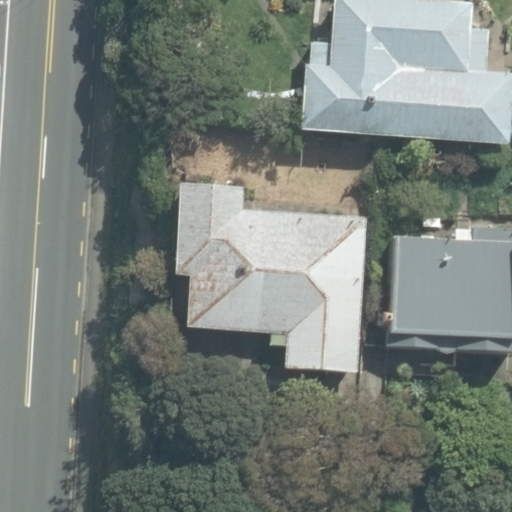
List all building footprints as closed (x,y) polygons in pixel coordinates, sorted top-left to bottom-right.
[(297,132),(503,146),(508,76),(484,75),(487,33),(466,32),(468,6),(375,0),(331,0),(328,44),(308,42),(306,67),(301,67),(297,132)] [(280,363),(353,366),(359,210),(234,205),(235,184),(171,182),(168,272),(183,272),(181,323),(265,326),(264,341),(281,341),(280,363)] [(383,342),(506,347),(508,299),(511,299),(511,226),(451,224),(451,234),(390,233),(388,310),(378,310),(378,317),(383,317),(383,342)] [(164,432),(173,374),(155,372),(146,430),(164,432)] [(169,434),(176,487),(247,478),(240,425),(169,434)]
